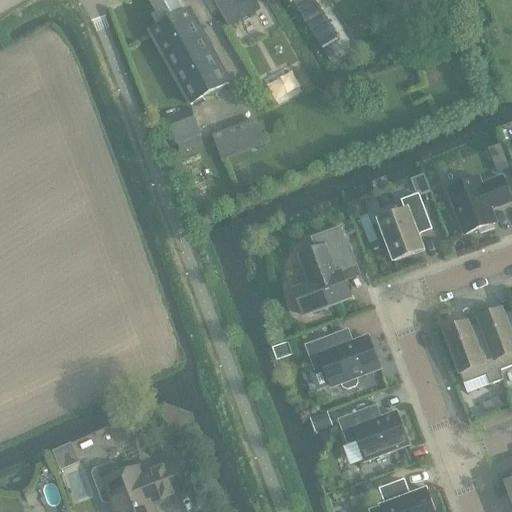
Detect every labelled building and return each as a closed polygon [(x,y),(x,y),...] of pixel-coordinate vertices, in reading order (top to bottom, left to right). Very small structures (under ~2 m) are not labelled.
[(191,106),(230,85),(189,11),(183,14),(174,0),(148,0),(163,25),(150,32),(191,106)] [(253,0),(211,0),(228,30),(260,12),(253,0)] [(314,0),(299,0),(293,4),(316,41),(317,41),(323,51),(339,42),(333,31),(314,0)] [(175,144),(199,136),(190,110),(166,118),(175,144)] [(242,128),(214,137),(220,155),(248,145),(242,128)] [(505,159),(493,164),(497,176),(510,171),(505,159)] [(411,182),(415,193),(418,192),(420,196),(427,193),(421,177),(411,182)] [(448,191),(465,236),(478,231),(480,235),(494,230),(493,225),(496,224),(490,209),(497,206),(498,208),(511,203),(502,178),(482,186),(479,179),(448,191)] [(379,222),(394,262),(423,252),(418,238),(420,234),(431,230),(418,197),(404,202),(407,212),(379,222)] [(350,300),(343,282),(359,277),(341,229),(312,240),(317,252),(300,258),(310,285),(294,291),(304,317),(350,300)] [(478,317),(502,381),(503,381),(500,372),(511,367),(511,304),(511,305),(511,312),(503,316),(502,312),(492,315),(491,312),(478,317)] [(502,381),(478,317),(477,317),(480,325),(469,329),(467,324),(458,328),(457,325),(443,330),(464,386),(486,377),(489,386),(502,381)] [(341,384),(343,390),(346,391),(356,387),(358,384),(356,379),(380,370),(368,339),(353,344),(349,343),(346,344),(343,335),(348,333),(348,331),(305,348),(315,372),(324,368),(331,388),(341,384)] [(288,344),(273,350),(277,361),(292,355),(288,344)] [(493,401),(482,405),(486,415),(496,411),(493,401)] [(364,462),(408,446),(397,415),(381,421),(377,419),(375,420),(371,411),(377,409),(376,407),(338,422),(348,446),(357,443),(364,462)] [(326,415),(311,421),(316,433),(331,427),(326,415)] [(188,493),(177,462),(142,475),(139,469),(117,477),(114,469),(110,467),(95,473),(93,476),(103,503),(107,504),(111,503),(113,511),(154,511),(153,506),(188,493)] [(511,480),(503,484),(511,507),(511,480)] [(413,496),(408,494),(403,482),(380,491),(386,506),(381,508),(382,511),(433,511),(426,491),(413,496)] [(370,484),(360,487),(364,497),(374,493),(370,484)]
